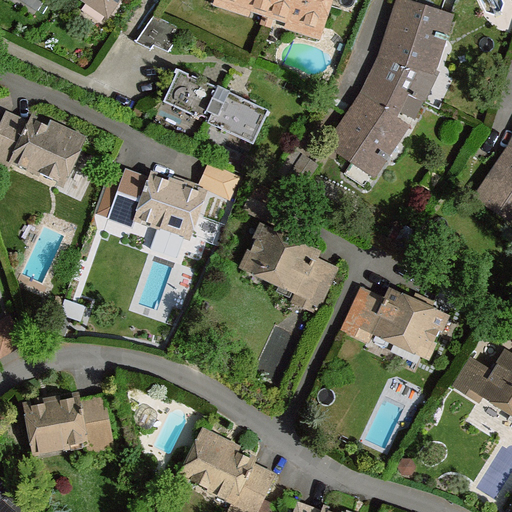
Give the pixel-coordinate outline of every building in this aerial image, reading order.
[(118,0),(76,0),(105,19),(118,0)] [(212,0),(210,6),(318,43),(333,0),(212,0)] [(452,22),(398,4),(364,95),(328,151),(375,187),(423,112),(452,22)] [(143,37),(170,50),(182,25),(156,12),(143,37)] [(175,73),(160,105),(251,146),(265,114),(175,73)] [(9,114),(0,134),(0,159),(9,164),(12,158),(62,181),(81,139),(35,119),(32,125),(9,114)] [(511,142),(511,144),(475,201),(511,229),(511,142)] [(239,178),(210,165),(201,186),(230,199),(239,178)] [(114,166),(98,212),(131,223),(132,219),(189,239),(205,193),(154,175),(152,179),(114,166)] [(317,312),(336,271),(315,261),(318,254),(263,228),(245,267),(299,292),(294,301),(317,312)] [(371,339),(425,365),(446,321),(386,292),(382,302),(360,291),(339,334),(367,347),(371,339)] [(0,320),(0,333),(6,350),(24,343),(14,315),(0,320)] [(468,358),(450,390),(511,427),(511,359),(501,353),(490,371),(468,358)] [(103,401),(22,412),(29,460),(110,448),(103,401)] [(194,438),(176,476),(250,511),(254,511),(273,475),(194,438)] [(0,511),(12,511),(1,502),(0,502),(0,511)] [(325,511),(296,502),(292,511),(325,511)]
